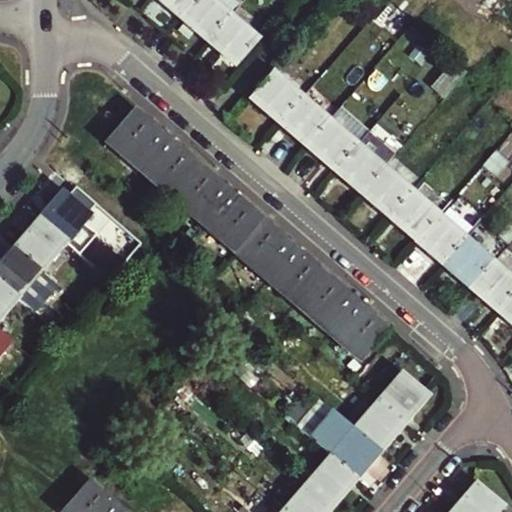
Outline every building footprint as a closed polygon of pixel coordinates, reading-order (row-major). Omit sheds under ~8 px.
[(195,0),(157,0),(180,19),(195,0)] [(212,4),(207,0),(195,0),(180,19),(206,42),(227,17),(212,4)] [(255,41),(227,17),(206,42),(234,65),(255,41)] [(272,74),(251,98),(278,122),(299,97),(272,74)] [(325,120),(299,97),(278,122),(304,144),(325,120)] [(386,331),(134,114),(107,144),(361,360),(386,331)] [(353,144),(325,120),(304,144),(332,168),(353,144)] [(358,191),(379,167),(353,144),(332,168),(358,191)] [(407,191),(379,167),(358,191),(386,215),(407,191)] [(386,215),(414,239),(435,215),(407,191),(386,215)] [(62,196),(37,225),(60,246),(86,216),(62,196)] [(441,262),(462,238),(435,215),(414,239),(441,262)] [(60,246),(37,225),(15,251),(38,271),(60,246)] [(490,262),(462,238),(441,262),(469,286),(490,262)] [(0,286),(14,299),(38,271),(15,251),(0,268),(0,286)] [(496,310),(511,291),(511,281),(490,262),(469,286),(496,310)] [(0,315),(14,299),(0,286),(0,315)] [(511,291),(496,310),(511,323),(511,291)] [(399,376),(375,404),(400,425),(424,396),(399,376)] [(400,425),(375,404),(363,394),(341,420),(378,451),(400,425)] [(378,451),(341,420),(332,412),(309,440),(329,457),(354,479),(378,451)] [(331,507),(354,479),(329,457),(306,486),(331,507)] [(121,511),(89,484),(63,511),(121,511)] [(452,511),(493,511),(499,505),(475,485),(452,511)] [(306,486),(283,511),(326,511),(331,507),(306,486)] [(225,511),(209,498),(201,507),(206,511),(225,511)]
